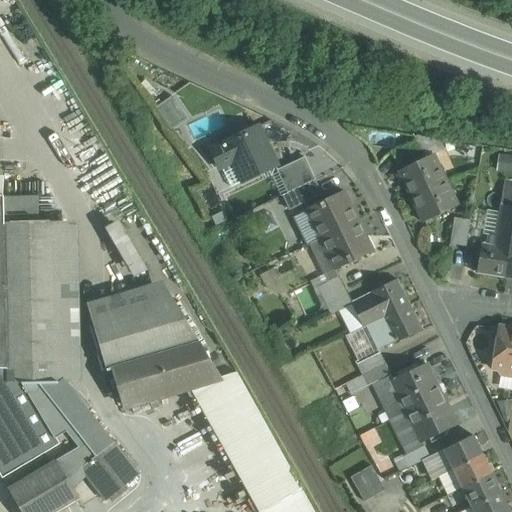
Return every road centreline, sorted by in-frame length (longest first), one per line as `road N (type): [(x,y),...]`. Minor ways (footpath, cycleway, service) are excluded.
road 1 (residential): [(100,0),(140,36),(352,151),(427,290)]
road 2 (residential): [(427,290),(511,457)]
road 3 (secondary): [(511,63),(353,0)]
